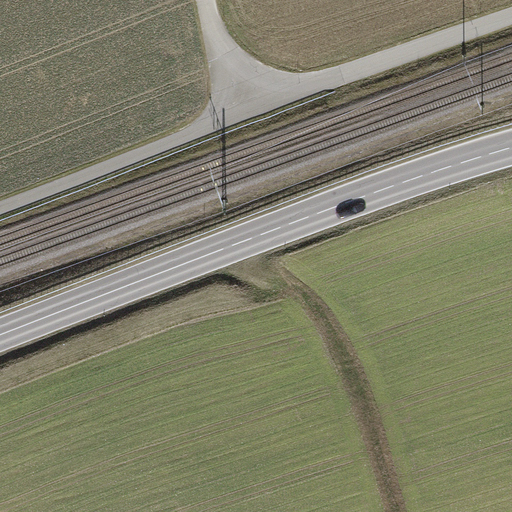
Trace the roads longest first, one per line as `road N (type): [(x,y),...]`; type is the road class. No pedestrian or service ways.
road 1 (track): [(511,19),(0,206)]
road 2 (primary): [(511,148),(0,335)]
road 3 (unclassified): [(233,120),(211,0)]
